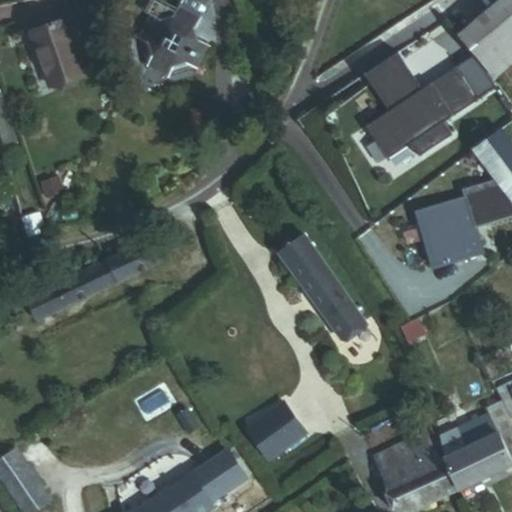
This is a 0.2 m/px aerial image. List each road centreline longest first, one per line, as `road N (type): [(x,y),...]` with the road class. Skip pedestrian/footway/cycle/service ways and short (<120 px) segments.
road 1 (residential): [(0,269),(130,228),(222,182),(285,125),(330,0)]
road 2 (unknown): [(300,83),(434,293)]
